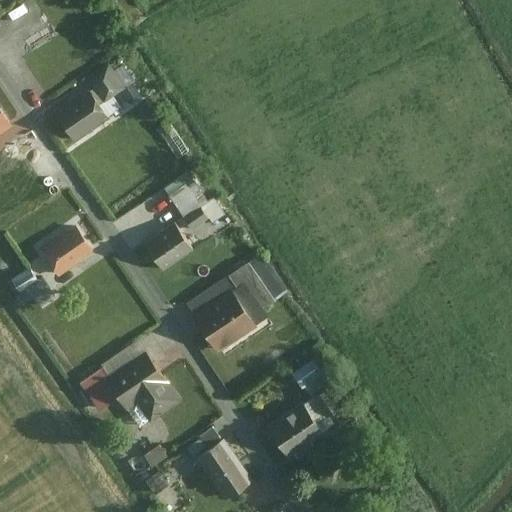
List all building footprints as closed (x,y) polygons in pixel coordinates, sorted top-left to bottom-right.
[(35,0),(18,0),(0,10),(0,21),(14,47),(50,27),(35,0)] [(129,90),(111,65),(91,79),(97,88),(109,104),(129,90)] [(97,88),(59,115),(77,140),(115,114),(109,104),(97,88)] [(0,136),(17,125),(0,97),(0,136)] [(207,200),(193,181),(172,197),(188,219),(205,207),(202,203),(207,200)] [(198,253),(178,224),(148,244),(168,273),(198,253)] [(97,251),(79,225),(46,248),(65,274),(97,251)] [(35,267),(15,281),(24,294),(45,280),(35,267)] [(192,303),(201,318),(241,293),(231,277),(192,303)] [(241,293),(201,318),(223,352),(263,327),(241,293)] [(185,401),(151,349),(109,376),(130,409),(144,400),(156,420),(185,401)] [(329,434),(309,405),(274,428),(294,457),(329,434)] [(153,464),(168,452),(160,441),(144,452),(153,464)] [(256,483),(228,441),(202,458),(230,500),(256,483)]
